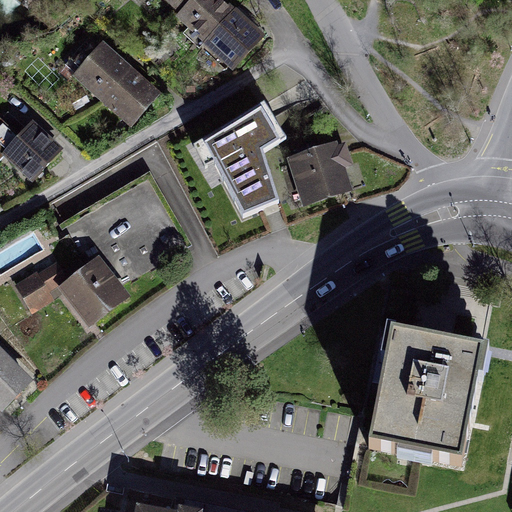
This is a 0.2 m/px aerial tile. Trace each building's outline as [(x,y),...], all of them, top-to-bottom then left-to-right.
[(216,0),(160,0),(182,19),(178,23),(231,69),(255,42),(213,4),(216,0)] [(162,100),(103,53),(74,88),(134,135),(162,100)] [(264,109),(197,151),(241,229),(279,211),(257,160),(285,143),(264,109)] [(66,157),(33,130),(4,167),(37,193),(66,157)] [(340,153),(281,171),(296,221),(355,203),(340,153)] [(133,310),(98,270),(62,301),(96,341),(133,310)] [(38,279),(13,294),(31,322),(55,307),(38,279)] [(449,349),(399,337),(371,454),(468,477),(496,360),(449,349)] [(0,348),(0,415),(34,383),(0,348)] [(207,511),(131,496),(127,511),(207,511)]
